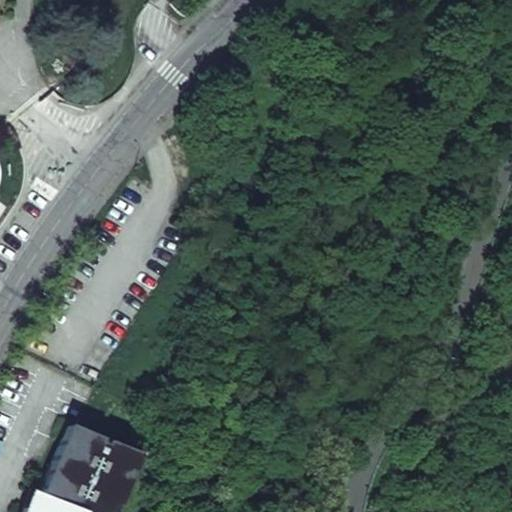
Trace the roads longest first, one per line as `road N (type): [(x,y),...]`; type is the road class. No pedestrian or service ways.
road 1 (residential): [(0,315),(86,181),(247,0)]
road 2 (residential): [(511,168),(497,190),(454,327),(363,464),(348,511)]
